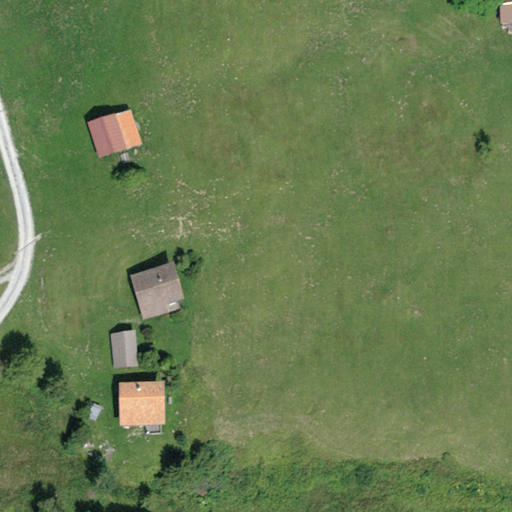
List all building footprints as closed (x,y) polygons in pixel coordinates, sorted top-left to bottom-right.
[(511,0),(497,0),(499,30),(511,29),(511,0)] [(129,109),(88,123),(100,158),(141,143),(129,109)] [(174,262),(130,275),(145,320),(169,313),(166,305),(185,299),(174,262)] [(135,332),(111,334),(113,369),(138,368),(135,332)] [(165,381),(118,382),(119,426),(166,425),(165,381)]
